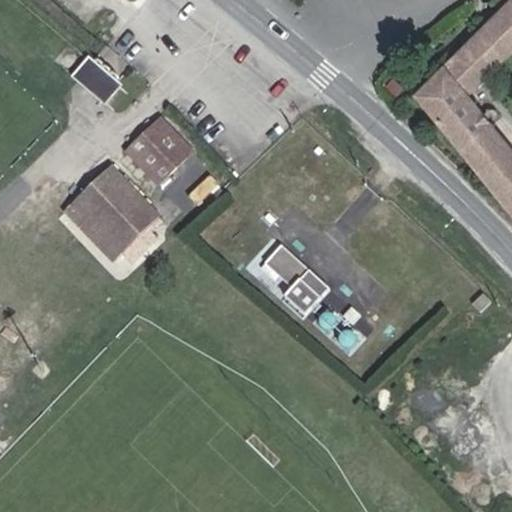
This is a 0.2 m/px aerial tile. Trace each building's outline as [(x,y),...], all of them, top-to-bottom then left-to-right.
[(511,149),(468,95),(511,51),(511,0),(509,0),(415,95),(511,213),(511,149)] [(117,83),(92,62),(77,81),(80,84),(86,77),(103,92),(98,98),(101,101),(117,83)] [(103,92),(86,77),(80,84),(98,98),(103,92)] [(193,153),(159,118),(125,151),(159,187),(193,153)] [(159,219),(111,169),(73,205),(121,256),(159,219)] [(121,256),(73,205),(66,212),(114,263),(121,256)] [(330,290),(281,247),(265,266),(293,290),(285,299),(306,317),(330,290)] [(480,314),(492,303),(483,294),(472,305),(480,314)] [(352,325),(360,316),(352,308),(343,317),(352,325)]
